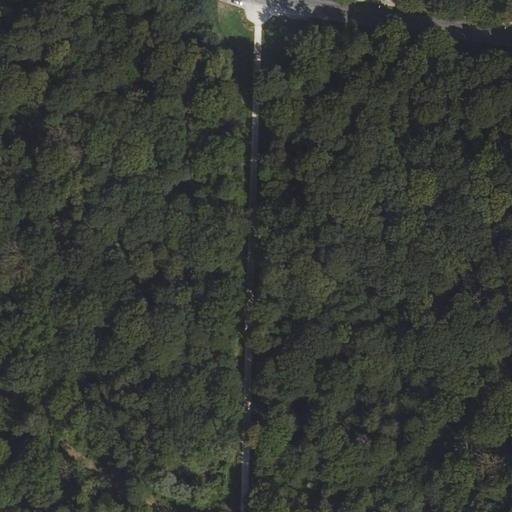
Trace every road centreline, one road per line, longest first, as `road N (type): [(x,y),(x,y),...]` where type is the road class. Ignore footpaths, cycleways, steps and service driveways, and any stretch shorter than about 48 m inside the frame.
road 1 (track): [(242,511),(253,0)]
road 2 (tertiary): [(270,0),(511,41)]
